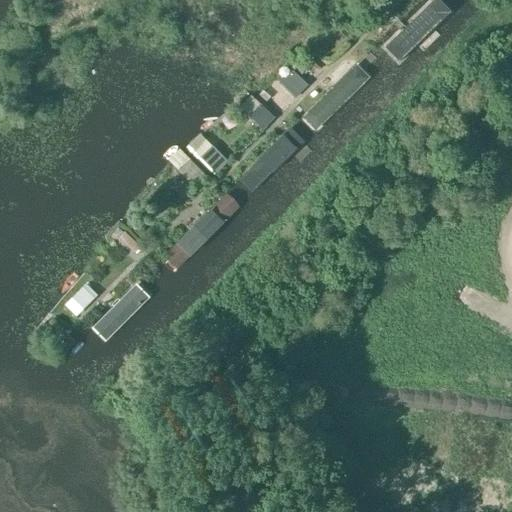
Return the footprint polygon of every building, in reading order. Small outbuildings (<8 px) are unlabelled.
[(426,0),(384,42),(401,59),(458,3),(455,0),(426,0)] [(313,107),(330,125),(387,69),(371,52),(313,107)] [(314,64),(307,56),(294,69),(302,76),(314,64)] [(280,84),(293,97),(306,84),(293,71),(280,84)] [(260,106),(248,118),(263,132),(275,120),(260,106)] [(242,180),(259,197),(316,140),(299,123),(242,180)] [(215,151),(204,163),(215,174),(226,163),(215,151)] [(194,189),(206,177),(189,160),(177,172),(194,189)] [(170,251),(187,268),(244,211),(227,195),(170,251)] [(124,233),(118,238),(134,253),(139,247),(124,233)] [(90,328),(107,345),(164,289),(147,272),(90,328)] [(83,310),(95,297),(84,285),(71,298),(83,310)]
